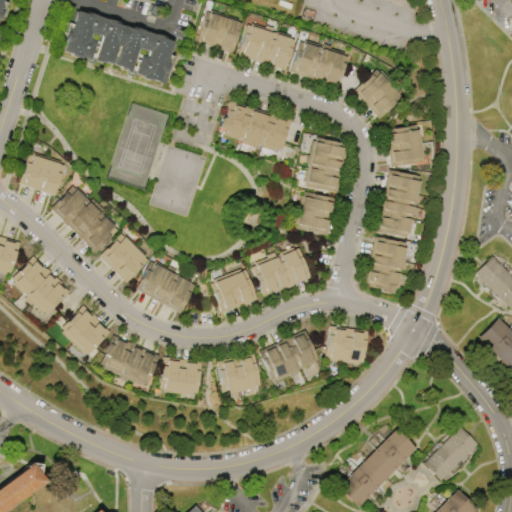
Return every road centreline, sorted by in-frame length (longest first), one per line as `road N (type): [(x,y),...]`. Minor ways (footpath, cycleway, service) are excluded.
road 1 (residential): [(428,338),(502,423),(510,482),(503,511),(141,491),(141,482)]
road 2 (residential): [(422,314),(353,405),(290,446),(229,466),(141,463),(77,437),(0,390)]
road 3 (residential): [(395,322),(336,299),(232,335),(153,331),(0,202)]
road 4 (residential): [(336,299),(363,170),(357,137),(330,111),(198,69)]
road 5 (residential): [(438,0),(453,81),(454,172),(439,273),(422,314)]
road 6 (residential): [(0,128),(40,0)]
